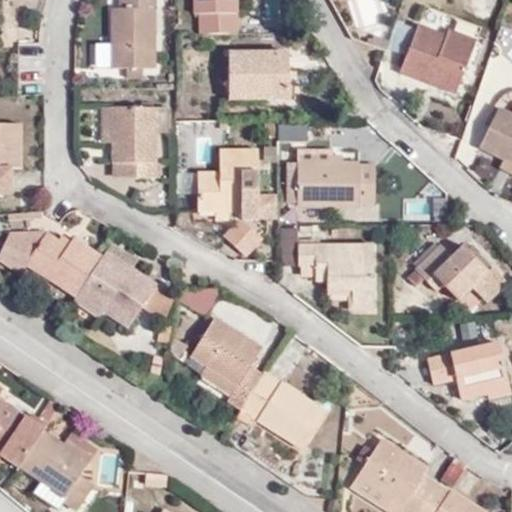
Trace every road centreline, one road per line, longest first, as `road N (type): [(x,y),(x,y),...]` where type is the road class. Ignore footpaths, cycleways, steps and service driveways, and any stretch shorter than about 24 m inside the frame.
road 1 (residential): [(511,475),(470,458),(273,300),(95,205),(61,170),(55,26),(64,0)]
road 2 (residential): [(511,232),(364,108),(309,0)]
road 3 (residential): [(0,340),(255,511)]
